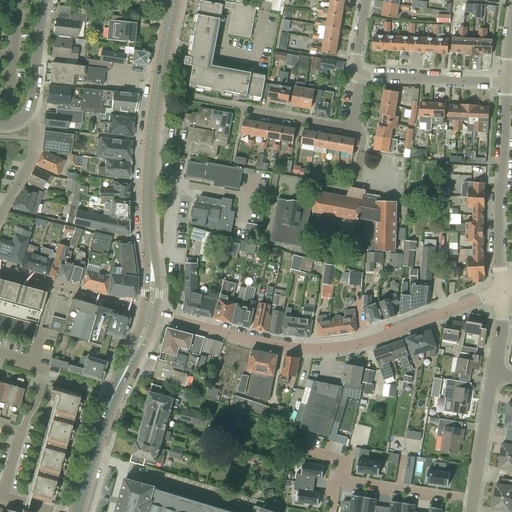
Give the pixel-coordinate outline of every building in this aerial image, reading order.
[(273,3),(272,10),(280,12),(282,0),(265,0),(265,1),(273,3)] [(413,0),(412,7),(422,9),(426,9),(427,3),(423,2),(413,0)] [(221,5),(200,1),(190,58),(187,57),(185,65),(194,67),(190,87),(262,100),(266,79),(209,68),(221,5)] [(225,9),(233,10),(229,34),(251,39),(256,8),(234,3),(234,4),(226,2),(225,9)] [(317,12),(317,13),(342,17),(345,4),(330,2),(329,9),(318,7),(317,8),(313,8),(312,11),(317,12)] [(399,5),(385,3),(382,17),(397,19),(399,8),(399,5)] [(454,15),(460,15),(464,16),(465,3),(456,3),(456,8),(454,8),(454,15)] [(326,27),(340,30),(342,17),(317,13),(328,15),(327,21),(316,20),(315,26),(321,27),(321,26),(326,27)] [(86,16),(70,15),(69,21),(56,20),(54,35),(76,38),(78,23),(85,23),(86,16)] [(450,15),(437,15),(437,24),(450,24),(450,15)] [(103,40),(132,43),(134,25),(105,22),(103,40)] [(452,38),(451,53),(462,54),(463,28),(464,25),(460,25),(459,25),(459,27),(458,27),(458,35),(452,34),(452,38)] [(326,27),(324,40),(338,43),(340,30),(326,27)] [(466,55),(472,56),(472,39),(467,39),(467,28),(463,28),(462,54),(466,54),(466,55)] [(472,39),(472,56),(478,56),(478,55),(482,55),(483,29),(478,29),(478,39),(472,39)] [(487,29),(483,29),(482,55),(492,55),(493,40),(487,40),(487,29)] [(281,33),(279,48),(285,49),(288,34),(281,33)] [(373,50),(387,51),(388,37),(374,36),(373,50)] [(387,51),(399,52),(400,37),(388,37),(387,51)] [(399,52),(411,52),(411,38),(400,37),(399,52)] [(411,52),(423,53),(424,39),(411,38),(411,52)] [(52,57),(76,60),(78,50),(70,49),(71,41),(54,39),(52,57)] [(423,53),(434,54),(435,39),(424,39),(423,53)] [(435,39),(434,54),(448,54),(449,40),(435,39)] [(338,43),(324,40),(323,47),(311,46),(310,51),(336,56),(338,43)] [(131,67),(130,67),(146,69),(150,55),(147,52),(133,50),(132,57),(100,52),(99,62),(131,67)] [(274,59),(285,61),(286,53),(275,51),(274,59)] [(285,66),(297,67),(298,56),(287,55),(285,66)] [(299,56),(298,62),(308,64),(309,57),(299,56)] [(313,57),(311,70),(320,71),(322,59),(313,57)] [(334,71),(336,61),(323,59),(320,74),(326,75),(327,70),(334,71)] [(86,60),(85,67),(86,67),(94,68),(96,61),(86,60)] [(340,60),(338,67),(346,69),(347,62),(340,60)] [(51,63),(49,83),(75,86),(75,82),(84,83),(86,67),(85,67),(51,63)] [(84,83),(103,85),(105,69),(94,68),(86,67),(84,83)] [(273,102),(279,103),(284,72),(279,71),(276,86),(271,85),(268,100),(274,101),(273,102)] [(284,72),(279,103),(283,104),(284,103),(289,104),(292,89),(286,88),(289,73),(284,72)] [(300,107),(301,107),(305,90),(306,84),(296,82),(292,106),(294,106),(294,108),(295,109),(298,110),(300,109),(300,107)] [(305,90),(301,107),(303,108),(303,109),(304,111),(307,111),(309,110),(309,109),(311,109),(315,86),(309,85),(308,91),(305,90)] [(47,103),(67,106),(69,88),(49,86),(47,103)] [(81,100),(79,111),(105,114),(105,109),(111,110),(110,111),(134,113),(138,96),(82,89),(81,100)] [(384,90),(382,102),(396,105),(398,93),(384,90)] [(325,92),(318,91),(314,116),(329,119),(330,117),(332,116),(333,110),(331,109),(332,105),(323,103),(325,92)] [(69,110),(79,111),(81,100),(76,99),(76,104),(70,104),(69,110)] [(384,115),(383,121),(397,124),(399,117),(394,116),(396,105),(382,102),(380,115),(384,115)] [(419,117),(432,118),(433,103),(420,103),(419,117)] [(433,103),(432,118),(445,118),(445,104),(433,103)] [(458,131),(460,106),(449,105),(448,120),(454,121),(453,131),(451,131),(451,135),(457,135),(457,131),(458,131)] [(463,106),(460,106),(458,131),(462,132),(462,121),(468,122),(469,105),(463,105),(463,106)] [(476,105),(469,105),(468,122),(473,122),(473,132),(478,133),(479,107),(476,107),(476,105)] [(489,107),(479,107),(478,133),(488,133),(488,123),(489,107)] [(186,114),(183,127),(190,128),(188,134),(195,136),(191,154),(216,159),(218,146),(227,148),(233,115),(200,108),(198,114),(192,113),(192,115),(186,114)] [(417,110),(411,109),(411,111),(405,110),(404,116),(410,117),(408,125),(414,126),(417,110)] [(44,127),(67,129),(67,124),(75,124),(76,112),(63,111),(63,116),(46,114),(46,116),(43,115),(42,125),(45,126),(44,127)] [(105,115),(103,134),(131,137),(133,118),(110,116),(105,115)] [(241,134),(254,136),(257,122),(244,120),(241,134)] [(378,126),(376,137),(390,139),(392,129),(396,130),(397,124),(383,121),(382,127),(378,126)] [(437,121),(437,131),(431,131),(430,141),(432,141),(431,156),(446,157),(448,127),(441,127),(441,121),(437,121)] [(254,136),(267,138),(270,125),(257,122),(254,136)] [(267,138),(280,141),(283,127),(270,125),(267,138)] [(283,127),(280,141),(294,143),(296,129),(283,127)] [(407,129),(405,142),(406,142),(406,139),(412,140),(413,130),(407,129)] [(301,144),(309,146),(314,147),(317,133),(304,130),(301,144)] [(44,132),(41,150),(70,154),(72,136),(44,132)] [(314,147),(327,149),(329,135),(317,133),(314,147)] [(339,151),(340,151),(342,137),(329,135),(327,149),(335,150),(332,162),(338,163),(339,156),(339,151)] [(342,137),(340,151),(348,153),(346,164),(351,164),(355,140),(342,137)] [(390,139),(376,137),(374,150),(388,153),(390,139)] [(94,157),(130,161),(132,143),(97,139),(94,157)] [(429,159),(429,149),(415,149),(415,159),(429,159)] [(35,166),(58,175),(64,161),(42,151),(35,166)] [(256,169),(261,170),(264,154),(258,153),(256,169)] [(234,164),(245,166),(247,159),(236,157),(234,164)] [(105,161),(105,168),(98,167),(97,176),(104,178),(129,180),(130,163),(105,161)] [(205,164),(189,161),(187,176),(215,182),(214,186),(224,188),(224,186),(239,189),(243,169),(205,162),(205,164)] [(27,183),(41,190),(44,183),(48,185),(52,177),(34,168),(27,183)] [(435,195),(440,196),(442,177),(445,172),(441,172),(437,176),(435,195)] [(68,173),(67,180),(79,182),(79,175),(68,173)] [(65,192),(77,194),(78,186),(79,182),(67,180),(65,192)] [(99,198),(103,199),(128,202),(129,184),(113,182),(113,190),(99,190),(99,198)] [(469,198),(485,198),(485,188),(484,188),(484,183),(474,183),(466,182),(462,184),(461,198),(469,198)] [(23,188),(16,199),(36,203),(38,203),(39,203),(41,193),(36,192),(23,188)] [(308,214),(309,214),(310,212),(356,221),(357,220),(359,220),(359,219),(367,220),(367,217),(376,218),(375,251),(395,252),(396,222),(400,222),(400,218),(396,218),(397,202),(380,202),(380,197),(362,194),(360,200),(317,192),(314,206),(310,205),(308,214)] [(73,194),(70,207),(76,208),(78,202),(79,195),(73,194)] [(200,196),(197,207),(194,207),(191,225),(231,233),(235,213),(231,212),(233,200),(222,198),(222,200),(200,196)] [(473,208),(473,216),(483,216),(483,210),(485,210),(485,198),(469,198),(469,208),(473,208)] [(36,203),(16,199),(12,206),(13,210),(35,216),(37,207),(39,203),(38,203),(36,203)] [(128,202),(103,199),(102,203),(111,204),(111,205),(110,215),(109,218),(129,222),(128,202)] [(303,248),(309,214),(308,214),(310,205),(279,199),(270,241),(303,248)] [(76,208),(73,224),(129,236),(129,222),(109,218),(95,215),(96,210),(86,208),(87,204),(78,202),(76,208)] [(72,225),(73,224),(76,208),(70,207),(66,223),(72,225)] [(33,224),(35,219),(8,213),(2,231),(0,230),(0,259),(20,265),(33,224)] [(466,223),(466,233),(483,233),(483,216),(473,216),(473,223),(466,223)] [(249,223),(248,231),(259,232),(260,224),(249,223)] [(200,255),(207,256),(211,233),(191,227),(190,239),(202,243),(200,255)] [(74,229),(73,233),(71,238),(69,246),(76,248),(82,230),(74,229)] [(89,249),(87,261),(90,262),(88,271),(85,270),(81,287),(106,295),(109,276),(107,276),(110,266),(110,261),(106,260),(108,254),(112,237),(94,233),(89,249)] [(472,243),(472,250),(483,250),(483,233),(466,233),(466,243),(472,243)] [(244,253),(245,253),(248,242),(244,241),(243,243),(239,241),(238,247),(245,249),(244,253)] [(133,243),(114,242),(109,279),(107,295),(133,299),(136,296),(137,277),(133,243)] [(248,242),(245,253),(254,256),(257,245),(248,242)] [(20,268),(33,272),(38,257),(35,256),(37,248),(27,245),(20,268)] [(47,277),(55,279),(59,264),(63,265),(64,262),(67,251),(65,256),(64,255),(66,247),(58,245),(55,253),(56,253),(56,254),(54,260),(52,267),(51,267),(47,277)] [(433,247),(432,247),(423,247),(420,281),(431,281),(433,247)] [(468,257),(468,268),(485,268),(485,256),(483,256),(483,250),(472,250),(472,257),(468,257)] [(55,279),(67,282),(71,265),(68,264),(71,252),(67,251),(64,262),(63,265),(59,264),(55,279)] [(405,251),(404,260),(413,261),(414,252),(405,251)] [(71,265),(67,282),(78,285),(84,264),(84,253),(77,252),(72,264),(71,265)] [(368,253),(367,263),(374,263),(381,264),(381,253),(368,253)] [(389,262),(389,267),(402,268),(403,254),(390,253),(389,260),(392,260),(392,262),(389,262)] [(38,257),(33,272),(47,276),(52,261),(38,257)] [(301,270),(311,272),(314,261),(304,258),(301,270)] [(183,312),(199,316),(204,296),(196,294),(198,264),(186,264),(185,296),(186,296),(183,312)] [(323,285),(334,286),(336,266),(325,264),(323,285)] [(485,268),(468,268),(468,278),(474,278),(474,283),(484,283),(484,278),(485,278),(485,268)] [(362,273),(350,272),(349,286),(361,287),(362,273)] [(0,334),(31,343),(37,327),(46,294),(0,280),(0,334)] [(215,319),(223,321),(230,288),(235,290),(236,284),(224,281),(221,296),(215,319)] [(410,283),(409,296),(409,312),(429,305),(430,285),(410,283)] [(237,305),(232,323),(249,328),(256,302),(253,301),(256,288),(247,286),(242,306),(237,305)] [(223,321),(232,323),(237,305),(236,305),(236,304),(232,303),(235,290),(230,288),(223,321)] [(280,307),(279,312),(273,311),(269,333),(280,335),(284,313),(287,291),(275,289),(272,305),(280,307)] [(204,296),(199,316),(213,319),(216,303),(218,294),(215,294),(214,298),(204,296)] [(397,315),(394,306),(399,304),(396,294),(386,298),(387,301),(379,304),(384,319),(386,319),(388,320),(391,318),(392,317),(397,315)] [(363,304),(371,305),(372,295),(364,295),(363,304)] [(272,297),(267,296),(265,305),(259,303),(253,329),(267,332),(271,316),(268,315),(272,297)] [(409,312),(409,296),(401,296),(400,316),(409,312)] [(299,319),(297,337),(310,338),(313,317),(315,305),(314,305),(315,299),(309,298),(309,304),(304,304),(303,308),(302,308),(301,315),(303,315),(302,320),(299,319)] [(58,333),(87,341),(97,308),(72,300),(69,309),(66,321),(51,317),(48,330),(58,333)] [(363,309),(366,316),(367,315),(370,324),(376,322),(378,323),(381,322),(382,320),(383,320),(378,304),(363,309)] [(105,310),(97,308),(87,341),(87,343),(101,347),(97,361),(103,363),(111,336),(105,334),(111,312),(105,310)] [(345,317),(343,318),(345,334),(357,333),(354,310),(345,311),(345,317)] [(126,316),(111,312),(105,334),(111,336),(123,339),(129,320),(126,316)] [(332,336),(331,319),(327,320),(326,315),(318,316),(317,321),(319,337),(332,336)] [(282,335),(297,337),(299,319),(285,317),(282,335)] [(343,318),(331,319),(332,336),(345,334),(343,318)] [(458,345),(456,352),(461,353),(462,347),(463,347),(465,333),(468,318),(467,318),(466,324),(453,321),(452,326),(445,325),(442,340),(457,342),(457,344),(458,345)] [(483,321),(468,318),(465,333),(479,336),(478,346),(484,347),(488,325),(482,324),(483,321)] [(158,363),(174,368),(195,374),(201,352),(205,338),(168,328),(158,363)] [(430,331),(417,336),(422,352),(431,349),(430,356),(435,357),(437,347),(436,347),(430,331)] [(422,352),(417,336),(407,339),(415,363),(419,362),(417,354),(422,352)] [(224,343),(205,338),(201,352),(220,357),(224,343)] [(403,341),(387,346),(393,361),(400,359),(404,369),(410,367),(407,356),(408,356),(403,341)] [(393,361),(387,346),(374,351),(384,380),(394,377),(389,363),(393,361)] [(462,347),(461,353),(479,357),(481,350),(463,347),(462,347)] [(248,396),(270,400),(274,377),(278,355),(251,350),(248,372),(252,373),(248,396)] [(461,353),(456,352),(455,358),(458,358),(455,374),(470,376),(472,369),(477,370),(479,357),(461,353)] [(76,368),(62,364),(60,369),(100,381),(105,364),(103,363),(97,361),(95,360),(95,359),(93,355),(90,354),(87,356),(87,357),(86,357),(86,358),(81,357),(78,366),(77,365),(76,368)] [(279,376),(278,383),(288,384),(289,376),(296,377),(299,359),(285,357),(282,376),(279,376)] [(174,368),(158,363),(154,378),(186,387),(189,375),(174,371),(174,368)] [(342,387),(341,396),(348,398),(348,397),(349,389),(354,390),(358,391),(359,385),(363,368),(346,365),(345,367),(344,367),(343,372),(344,372),(343,382),(342,387)] [(375,371),(365,369),(362,383),(366,383),(364,393),(372,395),(374,385),(372,384),(375,371)] [(237,392),(245,394),(249,376),(242,375),(237,392)] [(468,390),(461,389),(462,382),(447,379),(444,399),(454,400),(452,412),(467,414),(469,401),(467,400),(468,390)] [(342,387),(314,381),(300,428),(329,438),(329,437),(334,421),(340,401),(341,396),(342,387)] [(4,384),(0,397),(0,401),(5,403),(5,405),(8,406),(14,387),(4,384)] [(146,406),(148,406),(170,413),(172,406),(177,408),(179,401),(174,399),(164,396),(165,391),(161,390),(162,387),(152,384),(146,406)] [(14,387),(8,406),(11,407),(11,405),(19,407),(24,390),(14,387)] [(56,402),(53,412),(73,418),(79,395),(51,387),(49,394),(54,395),(58,396),(56,402)] [(205,397),(215,401),(219,390),(208,387),(205,397)] [(27,508),(30,498),(38,468),(46,440),(53,412),(56,402),(58,396),(54,395),(52,401),(26,497),(25,499),(23,507),(22,510),(26,511),(27,508)] [(236,396),(233,405),(268,417),(271,408),(236,396)] [(340,401),(334,421),(340,423),(345,407),(341,406),(343,402),(340,401)] [(148,406),(143,424),(171,433),(171,432),(165,431),(170,413),(148,406)] [(271,408),(268,417),(268,418),(274,420),(277,409),(271,408)] [(183,409),(181,416),(208,424),(208,422),(200,420),(201,415),(183,409)] [(280,422),(284,412),(278,410),(274,420),(280,422)] [(53,412),(46,440),(66,445),(73,418),(53,412)] [(208,424),(181,416),(180,420),(198,426),(199,425),(207,427),(208,424)] [(435,450),(441,451),(441,452),(458,454),(460,441),(462,441),(464,430),(461,430),(462,423),(430,417),(429,423),(439,424),(437,436),(435,450)] [(143,424),(138,442),(166,451),(166,450),(160,449),(163,439),(169,441),(171,433),(143,424)] [(406,439),(420,441),(421,433),(408,431),(406,439)] [(46,440),(38,468),(58,474),(66,445),(46,440)] [(166,451),(138,442),(136,442),(130,462),(144,466),(145,463),(155,466),(156,463),(163,464),(165,456),(164,456),(166,451)] [(511,445),(502,444),(500,456),(511,457),(511,445)] [(173,446),(171,452),(182,455),(183,449),(173,446)] [(511,457),(500,456),(499,468),(511,470),(510,477),(511,477),(511,457)] [(381,463),(359,459),(357,472),(379,476),(381,463)] [(296,473),(295,482),(314,485),(315,477),(322,478),(324,466),(303,462),(301,474),(296,473)] [(58,474),(38,468),(30,498),(50,503),(58,474)] [(428,470),(426,483),(446,486),(448,486),(450,473),(449,473),(428,470)] [(155,488),(126,479),(115,511),(275,511),(254,506),(252,511),(231,511),(155,489),(155,488)] [(496,484),(494,497),(511,499),(511,480),(509,480),(508,486),(496,484)] [(313,492),(314,485),(295,482),(294,490),(299,491),(297,502),(318,506),(320,493),(313,492)] [(343,501),(341,511),(361,511),(364,497),(352,495),(351,502),(343,501)] [(364,497),(361,511),(381,511),(382,507),(375,506),(376,499),(364,497)] [(511,499),(494,497),(492,509),(504,511),(511,511),(511,506),(511,503),(511,499)] [(382,507),(381,511),(401,511),(403,503),(390,501),(389,508),(382,507)] [(403,503),(401,511),(416,511),(414,511),(415,505),(403,503)]
